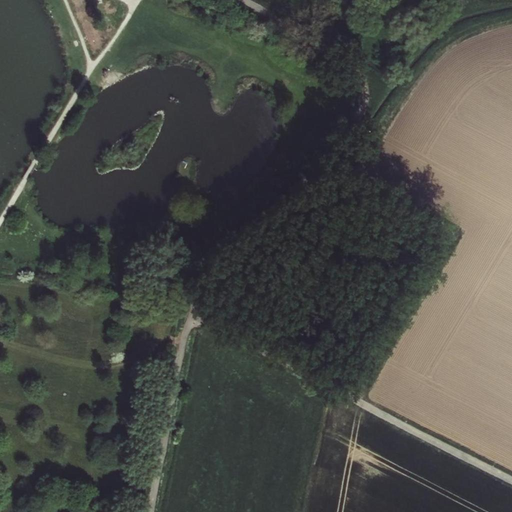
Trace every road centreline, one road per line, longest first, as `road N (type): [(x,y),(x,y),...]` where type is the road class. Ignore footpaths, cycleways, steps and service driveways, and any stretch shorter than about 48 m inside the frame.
road 1 (track): [(192,312),(217,261),(294,190),(343,134),(348,117),(343,81),(328,64),(221,0)]
road 2 (track): [(192,312),(511,482)]
